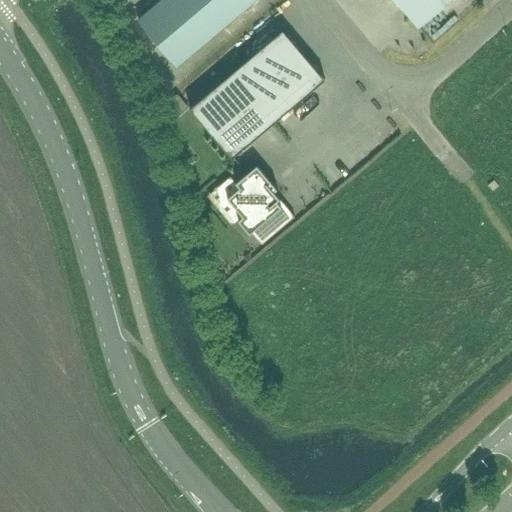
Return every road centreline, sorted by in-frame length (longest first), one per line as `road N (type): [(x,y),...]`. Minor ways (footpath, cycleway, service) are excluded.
road 1 (secondary): [(215,511),(150,429),(122,370),(67,178),(0,48)]
road 2 (unclassified): [(511,7),(403,104)]
road 3 (unclassified): [(314,0),(403,104)]
road 4 (primary): [(511,423),(425,511)]
